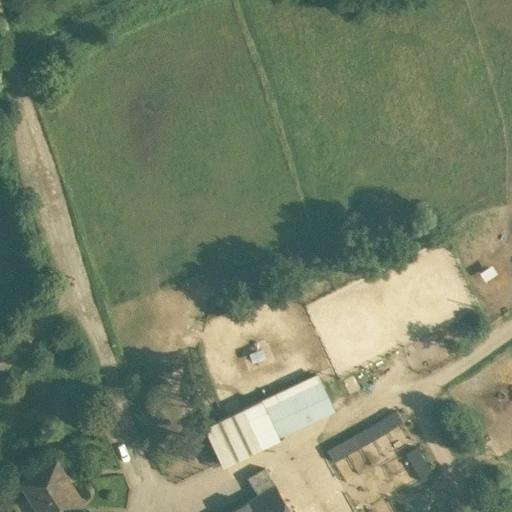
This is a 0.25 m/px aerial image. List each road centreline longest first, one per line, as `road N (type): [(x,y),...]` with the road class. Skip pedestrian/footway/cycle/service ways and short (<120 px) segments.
road 1 (track): [(156,501),(389,400),(511,321)]
road 2 (unclassified): [(0,15),(82,285)]
road 3 (unclassified): [(146,511),(156,501),(82,285)]
